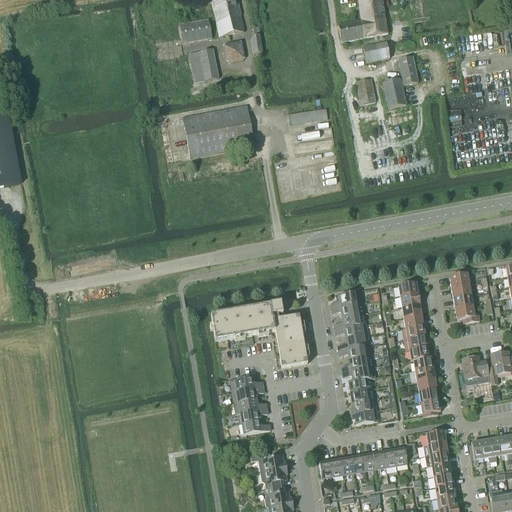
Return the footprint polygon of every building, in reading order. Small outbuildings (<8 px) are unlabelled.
[(219,39),(244,34),(236,0),(210,0),(213,14),(214,14),(219,39)] [(341,45),(387,36),(381,0),(357,0),(361,23),(338,28),(341,45)] [(181,46),(212,40),(208,22),(179,27),(182,44),(180,44),(181,46)] [(253,55),(262,54),(259,29),(252,29),(254,38),(253,38),(250,41),(253,55)] [(244,59),(242,45),(239,43),(224,46),(223,48),(226,63),(228,64),(243,62),(244,59)] [(366,65),(389,61),(386,45),(363,49),(366,65)] [(194,85),(218,81),(212,51),(189,56),(194,85)] [(404,88),(418,85),(412,59),(398,62),(404,88)] [(360,107),(375,104),(371,81),(356,84),(360,107)] [(388,111),(406,107),(400,81),(382,84),(388,111)] [(190,160),(254,148),(246,108),(182,120),(190,160)] [(0,189),(20,185),(7,116),(0,117),(0,189)] [(450,290),(468,287),(467,276),(449,279),(450,290)] [(399,300),(417,296),(415,285),(397,288),(399,300)] [(452,301),(470,298),(468,287),(450,290),(452,301)] [(331,311),(361,306),(359,295),(352,297),(351,295),(343,296),(343,298),(337,299),(338,305),(330,306),(331,311)] [(401,310),(419,307),(417,296),(399,300),(401,310)] [(454,311),(472,308),(470,298),(452,301),(454,311)] [(278,317),(283,316),(281,306),(211,318),(215,344),(275,334),(281,370),(307,366),(299,318),(279,321),(278,317)] [(359,317),(363,317),(361,306),(331,311),(332,317),(340,315),(341,321),(359,318),(359,317)] [(403,321),(420,318),(419,307),(401,310),(403,321)] [(477,317),(473,318),(472,308),(454,311),(456,322),(462,321),(462,326),(478,324),(477,317)] [(335,332),(365,327),(363,317),(359,317),(359,318),(341,321),(342,326),(334,327),(335,332)] [(405,331),(422,328),(420,318),(403,321),(405,331)] [(345,342),(367,338),(365,327),(335,332),(336,338),(344,337),(345,342)] [(403,343),(424,339),(422,328),(405,331),(401,332),(403,343)] [(338,354),(369,349),(367,338),(345,342),(346,347),(338,349),(338,354)] [(408,353),(426,350),(424,339),(403,343),(405,354),(408,353)] [(348,363),(370,359),(369,349),(338,354),(339,359),(347,358),(348,363)] [(428,360),(426,350),(408,353),(410,364),(412,363),(428,360)] [(495,377),(510,374),(507,355),(491,357),(493,370),(487,371),(490,388),(497,387),(495,377)] [(342,375),(372,370),(370,359),(348,363),(349,369),(341,370),(342,375)] [(486,371),(480,372),(478,359),(461,362),(465,387),(478,385),(478,386),(488,385),(486,371)] [(414,374),(432,371),(430,360),(428,360),(412,363),(414,374)] [(370,382),(374,381),(372,370),(342,375),(343,381),(351,379),(352,384),(352,385),(370,382)] [(416,385),(434,382),(432,371),(414,374),(416,385)] [(232,395),(263,390),(262,385),(253,386),(252,381),(231,385),(232,395)] [(372,393),(370,382),(352,385),(352,384),(348,385),(349,396),(372,393)] [(418,395),(436,392),(434,382),(416,385),(418,395)] [(234,406),(256,402),(255,397),(264,396),(263,390),(232,395),(234,406)] [(420,406),(438,403),(436,392),(418,395),(420,406)] [(351,407),(373,403),(372,393),(349,396),(351,407)] [(240,416),(266,412),(265,406),(257,407),(256,402),(234,406),(236,417),(240,416)] [(350,418),(375,414),(373,403),(351,407),(352,412),(349,413),(350,418)] [(437,415),(439,414),(438,403),(420,406),(422,420),(437,417),(437,415)] [(408,416),(407,408),(405,408),(400,409),(402,418),(407,418),(408,416)] [(242,427),(260,424),(259,418),(267,417),(266,412),(240,416),(242,427)] [(375,414),(350,418),(350,423),(354,423),(355,428),(377,424),(375,414)] [(260,424),(242,427),(244,438),(270,433),(269,427),(260,429),(260,424)] [(427,448),(445,445),(443,434),(425,437),(427,448)] [(510,462),(506,439),(497,441),(500,458),(505,457),(507,462),(510,462)] [(500,458),(497,441),(489,442),(492,465),(495,464),(495,459),(500,458)] [(492,465),(489,442),(480,444),(483,461),(488,460),(489,465),(492,465)] [(477,462),(483,461),(480,444),(470,445),(474,468),(477,467),(477,462)] [(445,445),(427,448),(422,449),(424,459),(447,456),(445,445)] [(404,451),(402,452),(401,449),(395,450),(396,453),(393,453),(396,468),(406,466),(404,451)] [(385,455),(382,455),(385,470),(396,468),(393,453),(390,454),(390,451),(384,452),(385,455)] [(374,457),(372,457),(374,472),(385,470),(382,455),(380,456),(379,453),(374,454),(374,457)] [(260,475),(285,470),(284,464),(282,464),(281,459),(269,461),(268,455),(250,459),(251,465),(258,464),(260,475)] [(363,458),(361,459),(363,466),(364,474),(374,472),(372,457),(369,457),(369,455),(363,456),(363,458)] [(449,466),(447,456),(424,459),(426,470),(431,469),(449,466)] [(353,460),(351,460),(353,475),(364,474),(363,466),(361,459),(358,459),(358,457),(352,458),(353,460)] [(342,462),(340,462),(343,477),(353,475),(351,460),(348,461),(347,459),(342,459),(342,462)] [(332,464),(330,464),(332,479),(343,477),(340,462),(337,463),(337,460),(331,461),(332,464)] [(330,464),(327,464),(327,462),(321,463),(321,465),(319,466),(321,481),(319,481),(320,487),(324,487),(323,480),(332,479),(330,464)] [(432,480),(450,477),(449,466),(431,469),(432,480)] [(265,492),(267,492),(285,488),(284,483),(285,482),(284,477),(286,477),(285,470),(260,475),(261,484),(264,486),(265,492)] [(434,491),(452,488),(450,477),(432,480),(434,491)] [(265,510),(267,510),(291,506),(290,499),(288,500),(287,494),(286,494),(285,488),(267,492),(268,497),(266,498),(264,501),(265,510)] [(436,501),(454,498),(452,488),(434,491),(436,501)] [(509,511),(507,497),(502,497),(500,492),(497,493),(500,511),(509,511)] [(500,511),(497,493),(488,494),(490,511),(500,511)] [(437,511),(438,511),(456,509),(454,498),(436,501),(437,511)]
